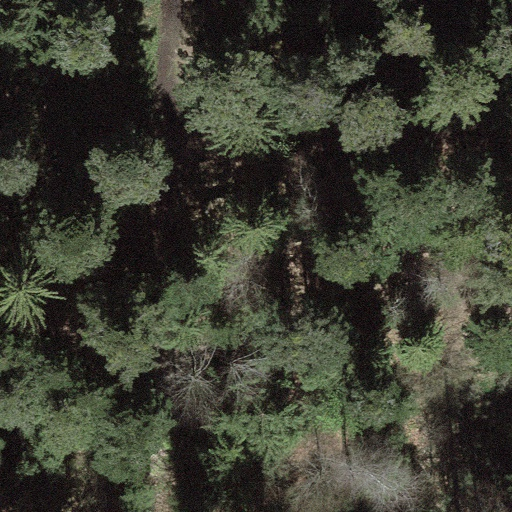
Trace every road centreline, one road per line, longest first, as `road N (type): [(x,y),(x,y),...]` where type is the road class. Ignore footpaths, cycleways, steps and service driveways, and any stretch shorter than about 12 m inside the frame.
road 1 (track): [(511,142),(350,146),(181,137)]
road 2 (track): [(181,137),(0,287)]
road 3 (track): [(0,95),(181,137)]
road 4 (track): [(181,137),(166,0)]
